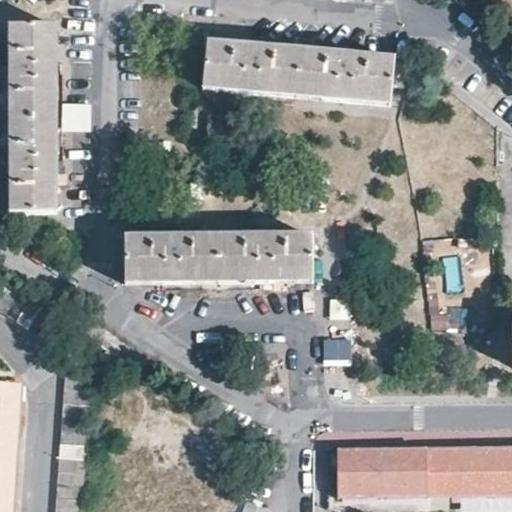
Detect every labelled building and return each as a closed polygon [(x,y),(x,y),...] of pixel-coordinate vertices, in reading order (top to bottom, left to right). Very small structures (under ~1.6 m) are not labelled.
[(511,0),(507,0),(502,8),(511,16),(511,0)] [(56,63),(56,25),(9,26),(10,214),(57,214),(57,190),(56,63)] [(389,107),(394,60),(369,58),(227,45),(207,43),(201,90),(389,107)] [(241,118),(210,116),(209,137),(240,139),(241,118)] [(312,279),(312,236),(297,236),(146,237),(125,238),(125,284),(313,283),(312,279)] [(0,281),(0,312),(45,341),(60,319),(0,281)] [(81,511),(93,352),(68,350),(55,511),(81,511)] [(0,511),(13,511),(23,387),(0,385),(0,511)] [(342,494),(511,493),(511,446),(472,447),(337,448),(338,496),(341,495),(342,494)]
